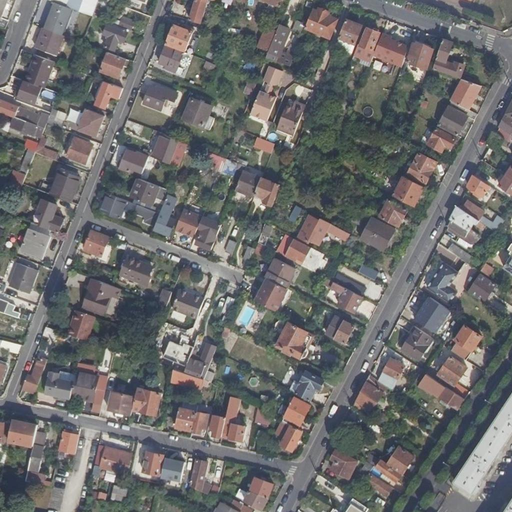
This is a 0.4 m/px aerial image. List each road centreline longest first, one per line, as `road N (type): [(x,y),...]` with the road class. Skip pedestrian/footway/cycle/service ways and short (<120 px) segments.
road 1 (tertiary): [(511,75),(301,473)]
road 2 (residential): [(7,406),(301,473)]
road 3 (residential): [(165,0),(81,218)]
road 4 (residential): [(81,218),(7,406)]
road 5 (tertiary): [(407,511),(511,353)]
road 6 (residential): [(81,218),(241,280)]
road 7 (unclassified): [(364,0),(511,50)]
